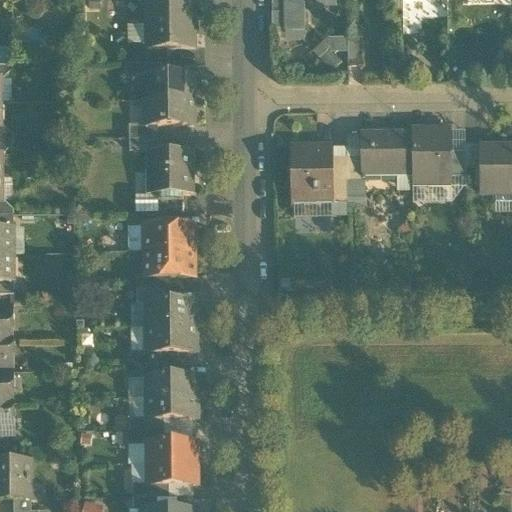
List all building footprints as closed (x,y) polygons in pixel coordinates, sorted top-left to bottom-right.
[(148,0),(148,9),(160,9),(160,0),(148,0)] [(184,9),(183,0),(160,0),(160,9),(184,9)] [(271,0),(272,13),(286,13),(286,0),(271,0)] [(305,35),(304,2),(303,0),(286,0),(286,13),(286,35),(305,35)] [(402,0),(388,0),(389,13),(403,13),(402,4),(402,0)] [(184,9),(160,9),(148,9),(148,27),(148,47),(148,50),(193,50),(192,8),(184,9)] [(127,48),(148,47),(148,27),(127,28),(127,48)] [(313,56),(320,64),(329,55),(333,55),(348,56),(348,41),(329,41),(313,56)] [(348,69),(362,68),(362,41),(348,41),(348,56),(348,69)] [(342,66),(333,55),(329,55),(320,64),(331,75),(342,66)] [(125,80),(145,80),(145,79),(161,79),(161,66),(125,67),(125,80)] [(0,82),(3,82),(12,73),(12,68),(0,68),(0,82)] [(145,80),(145,104),(193,104),(193,78),(161,79),(145,79),(145,80)] [(0,82),(0,105),(12,105),(11,82),(3,82),(0,82)] [(193,129),(193,104),(145,104),(145,128),(145,129),(158,129),(193,129)] [(129,128),(129,142),(158,141),(158,129),(145,129),(145,128),(129,128)] [(0,143),(13,143),(13,138),(3,129),(0,129),(0,143)] [(412,134),(412,137),(361,138),(361,160),(362,176),(363,176),(397,176),(412,176),(412,188),(451,188),(450,178),(450,155),(450,133),(412,134)] [(465,133),(450,133),(450,155),(466,155),(466,147),(465,133)] [(361,160),(361,138),(347,138),(347,151),(347,160),(361,160)] [(162,141),(158,141),(129,142),(129,154),(146,154),(162,154),(162,141)] [(13,148),(13,143),(0,143),(0,157),(4,157),(13,148)] [(466,147),(466,155),(450,155),(450,178),(466,178),(466,171),(481,171),(480,150),(482,150),(481,147),(466,147)] [(511,150),(482,150),(480,150),(481,171),(481,196),(495,196),(511,195),(511,150)] [(316,207),(331,207),(331,206),(331,171),(330,161),(330,151),(292,151),(293,207),(316,207)] [(347,151),(330,151),(330,161),(331,171),(347,170),(347,160),(347,151)] [(182,198),(193,198),(193,153),(162,154),(146,154),(147,198),(158,198),(182,198)] [(347,160),(347,170),(331,171),(331,206),(347,206),(347,184),(363,184),(363,176),(362,176),(361,160),(347,160)] [(412,176),(397,176),(397,195),(412,195),(412,188),(412,176)] [(412,188),(412,195),(413,206),(452,206),(466,190),(466,178),(450,178),(451,188),(412,188)] [(13,180),(0,180),(0,203),(4,204),(13,204),(13,180)] [(365,184),(363,184),(347,184),(347,206),(366,206),(365,184)] [(511,216),(511,195),(495,196),(495,217),(511,216)] [(135,198),(135,217),(158,217),(158,198),(147,198),(135,198)] [(158,198),(158,217),(169,216),(182,216),(182,198),(158,198)] [(0,218),(13,218),(13,213),(4,204),(0,203),(0,218)] [(331,207),(331,219),(347,219),(347,206),(331,206),(331,207)] [(316,207),(293,207),(293,221),(317,221),(316,207)] [(316,207),(317,221),(331,220),(331,219),(331,207),(316,207)] [(169,228),(169,216),(158,217),(135,217),(135,230),(144,230),(144,229),(169,228)] [(13,231),(13,218),(0,218),(0,229),(11,230),(11,231),(13,231)] [(144,230),(144,255),(195,254),(194,228),(169,228),(144,229),(144,230)] [(0,257),(11,258),(11,231),(11,230),(0,229),(0,257)] [(11,231),(11,258),(25,257),(24,230),(13,231),(11,231)] [(128,255),(144,255),(144,230),(135,230),(128,230),(128,255)] [(195,280),(195,254),(144,255),(145,280),(145,281),(170,280),(195,280)] [(11,285),(11,258),(0,257),(0,285),(11,286),(11,285)] [(136,280),(136,293),(164,292),(170,292),(170,280),(145,281),(145,280),(136,280)] [(0,297),(14,298),(14,285),(11,285),(11,286),(0,285),(0,297)] [(165,305),(164,292),(136,293),(136,307),(148,307),(147,306),(165,305)] [(148,307),(147,331),(195,330),(195,305),(165,305),(147,306),(148,307)] [(131,307),(131,330),(147,331),(148,307),(136,307),(131,307)] [(0,375),(12,375),(12,374),(9,373),(9,356),(12,356),(11,330),(8,330),(8,313),(11,313),(11,311),(8,311),(0,310),(0,375)] [(148,355),(147,331),(131,330),(131,355),(137,355),(148,355)] [(196,356),(195,330),(147,331),(148,355),(148,356),(165,356),(196,356)] [(166,380),(166,368),(165,356),(148,356),(148,355),(137,355),(137,369),(138,381),(148,381),(166,380)] [(12,376),(12,375),(0,375),(0,439),(10,439),(13,439),(12,437),(10,437),(9,420),(12,420),(12,394),(9,394),(9,376),(12,376)] [(148,381),(148,402),(196,401),(196,380),(166,380),(148,381)] [(128,381),(128,402),(148,402),(148,381),(138,381),(128,381)] [(196,422),(196,401),(148,402),(148,422),(148,423),(164,423),(196,422)] [(148,422),(148,402),(128,402),(128,422),(148,422)] [(128,422),(129,435),(164,435),(164,423),(148,423),(148,422),(128,422)] [(164,447),(164,435),(129,435),(129,448),(149,448),(149,447),(164,447)] [(149,448),(149,468),(197,467),(196,446),(164,447),(149,447),(149,448)] [(149,448),(129,448),(129,467),(133,467),(149,468),(149,448)] [(0,501),(13,502),(31,502),(31,464),(0,463),(0,501)] [(133,467),(133,487),(149,487),(149,468),(133,467)] [(197,488),(197,467),(149,468),(149,487),(149,489),(169,488),(197,488)] [(157,501),(169,501),(169,488),(149,489),(149,487),(133,487),(133,501),(157,501)] [(197,488),(169,488),(169,501),(176,500),(197,500),(197,488)] [(156,511),(177,511),(176,500),(169,501),(157,501),(156,511)] [(156,511),(157,501),(133,501),(132,511),(156,511)] [(13,511),(30,511),(31,502),(13,502),(13,511)]
